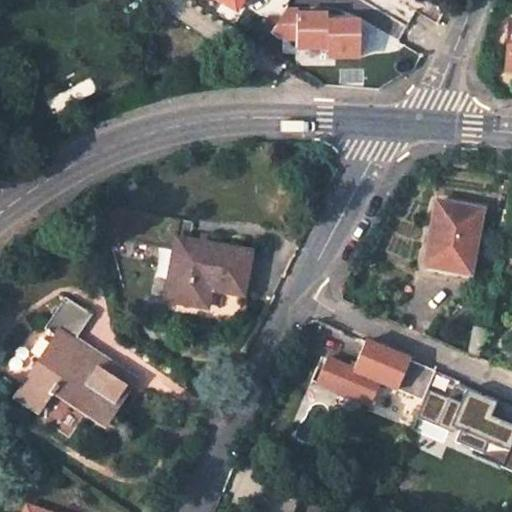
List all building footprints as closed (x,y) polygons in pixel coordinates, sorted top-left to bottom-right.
[(358,58),(359,23),(327,22),(327,14),(297,13),(298,6),(287,6),(271,31),(279,36),(296,37),(296,47),(327,48),(335,57),(358,58)] [(435,205),(425,268),(471,276),(481,212),(435,205)] [(192,242),(195,223),(135,211),(124,212),(118,239),(176,251),(166,300),(207,308),(211,289),(244,295),(252,254),(192,242)] [(136,381),(76,340),(94,314),(67,296),(46,327),(61,337),(46,359),(42,356),(21,387),(45,404),(52,393),(54,395),(60,386),(71,393),(69,396),(88,410),(90,406),(110,420),(136,381)] [(436,372),(365,342),(353,370),(328,359),(317,384),(372,407),(381,384),(423,402),(436,372)] [(498,404),(455,386),(450,400),(440,423),(461,432),(456,444),(484,456),(489,444),(509,453),(503,468),(511,471),(511,425),(492,417),(495,411),(498,404)] [(420,415),(440,423),(450,400),(430,392),(420,415)] [(511,417),(495,411),(492,417),(511,425),(511,417)] [(295,511),(299,504),(266,491),(257,511),(295,511)]
